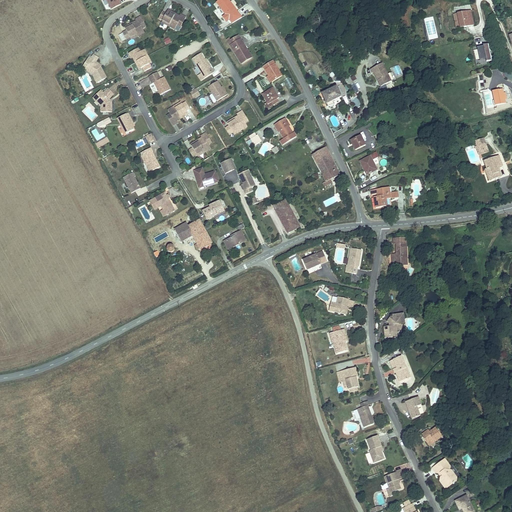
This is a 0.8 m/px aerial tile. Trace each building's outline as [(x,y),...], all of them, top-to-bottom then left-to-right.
[(122,4),(120,0),(107,0),(112,9),(122,4)] [(227,0),(215,0),(222,8),(218,11),(215,7),(213,9),(218,16),(224,11),(225,12),(232,7),(227,0)] [(476,23),(474,8),(460,10),(462,25),(476,23)] [(158,20),(163,22),(166,23),(165,25),(175,30),(177,27),(179,21),(177,20),(179,17),(171,13),(170,15),(166,13),(165,14),(162,13),(158,20)] [(236,19),(232,13),(222,20),(225,25),(236,19)] [(179,21),(177,27),(181,29),(186,18),(180,15),(179,17),(177,20),(179,21)] [(136,20),(137,22),(138,24),(139,24),(143,30),(147,28),(141,17),(136,20)] [(130,28),(126,30),(127,32),(123,35),(127,41),(130,39),(137,35),(139,37),(145,34),(143,30),(139,24),(138,24),(137,22),(129,26),(130,28)] [(237,34),(227,40),(241,62),(251,55),(237,34)] [(492,60),(489,43),(484,44),(484,45),(477,46),(479,59),(486,58),(486,61),(492,60)] [(131,59),(133,58),(135,57),(134,56),(140,53),(138,50),(129,55),(131,59)] [(135,57),(133,58),(137,66),(139,65),(142,70),(144,69),(146,72),(152,69),(149,65),(146,58),(148,57),(144,50),(140,53),(134,56),(135,57)] [(213,74),(210,69),(210,68),(207,63),(206,63),(201,56),(193,61),(204,79),(213,74)] [(89,59),(88,63),(86,70),(92,72),(94,76),(93,77),(97,84),(106,79),(101,68),(94,66),(96,61),(89,59)] [(281,74),(272,59),(263,65),(262,65),(272,80),(281,74)] [(391,83),(385,70),(382,71),(380,66),(371,70),(373,74),(374,73),(380,88),(391,83)] [(159,73),(150,77),(154,85),(156,84),(162,95),(172,90),(166,78),(163,80),(159,73)] [(253,74),(245,79),(247,82),(255,77),(253,74)] [(289,77),(284,79),(288,88),(293,86),(289,77)] [(252,80),(246,84),(251,91),(256,88),(252,80)] [(224,93),(220,88),(217,82),(208,88),(217,102),(228,95),(226,92),(224,93)] [(326,96),(324,97),(327,102),(331,100),(332,101),(341,96),(336,87),(324,93),(326,96)] [(93,99),(96,102),(99,99),(103,102),(100,105),(101,106),(101,113),(112,112),(112,106),(108,106),(108,101),(114,94),(108,88),(104,94),(101,96),(99,93),(93,99)] [(273,88),(262,94),(268,103),(266,105),(267,108),(273,104),(272,102),(279,98),(273,88)] [(191,93),(194,99),(201,95),(198,89),(191,93)] [(505,103),(503,89),(493,90),(496,104),(505,103)] [(357,97),(351,99),(355,109),(361,107),(357,97)] [(168,111),(171,116),(175,122),(176,121),(178,123),(185,119),(184,116),(188,114),(187,112),(190,110),(186,103),(183,105),(176,110),(175,107),(168,111)] [(237,115),(238,117),(239,118),(241,117),(245,124),(249,122),(243,112),(237,115)] [(118,120),(121,126),(126,135),(135,131),(131,124),(133,123),(130,118),(128,118),(127,116),(118,120)] [(175,122),(171,116),(167,118),(173,128),(179,125),(178,123),(176,121),(175,122)] [(232,123),(228,125),(229,127),(225,129),(230,136),(233,133),(240,129),(242,131),(248,128),(245,124),(241,117),(239,118),(238,117),(230,121),(232,123)] [(274,126),(279,134),(281,133),(285,139),(283,140),(281,141),(283,145),(297,136),(295,132),(293,133),(289,127),(291,126),(286,118),(274,126)] [(201,137),(202,139),(203,140),(205,140),(208,146),(212,144),(206,134),(201,137)] [(154,141),(151,135),(146,138),(149,144),(154,141)] [(258,136),(251,141),(255,147),(262,142),(258,136)] [(366,136),(355,141),(359,151),(370,146),(366,136)] [(107,137),(97,142),(99,147),(109,142),(107,137)] [(484,137),(474,141),(479,155),(489,152),(484,137)] [(195,145),(191,148),(192,150),(189,152),(193,158),(196,156),(204,151),(205,153),(211,150),(208,146),(205,140),(203,140),(202,139),(194,143),(195,145)] [(326,148),(313,155),(324,176),(323,176),(325,182),(323,183),(325,187),(330,184),(328,182),(340,176),(326,148)] [(151,149),(140,155),(150,174),(159,168),(156,161),(155,162),(151,154),(153,153),(151,149)] [(483,171),(486,178),(488,177),(490,181),(499,177),(494,167),(493,168),(491,166),(498,162),(494,155),(482,161),(484,164),(482,165),(485,170),(483,171)] [(220,164),(225,174),(236,169),(231,158),(220,164)] [(374,159),(364,163),(369,177),(379,173),(374,159)] [(220,181),(216,170),(205,174),(203,168),(194,171),(199,184),(207,181),(208,185),(220,181)] [(239,175),(244,184),(247,190),(252,188),(256,186),(248,171),(239,175)] [(133,175),(123,180),(131,196),(140,191),(134,180),(135,179),(133,175)] [(247,190),(244,184),(242,185),(247,195),(254,192),(252,188),(247,190)] [(388,192),(371,192),(371,197),(379,197),(379,200),(374,200),(374,210),(384,209),(384,203),(389,202),(388,192)] [(162,207),(164,211),(166,215),(175,211),(165,194),(150,202),(154,210),(162,207)] [(274,205),(276,210),(288,204),(286,199),(274,205)] [(209,219),(227,210),(222,200),(211,205),(212,207),(205,211),(209,219)] [(288,204),(276,210),(288,232),(300,226),(288,204)] [(200,220),(193,224),(189,226),(188,223),(175,229),(182,241),(194,236),(198,245),(196,246),(198,249),(200,248),(201,249),(212,244),(200,220)] [(235,238),(225,243),(229,251),(246,242),(242,233),(234,236),(235,238)] [(407,263),(406,241),(396,242),(396,251),(392,251),(392,260),(396,260),(396,263),(407,263)] [(167,250),(163,253),(165,256),(170,253),(173,253),(174,252),(175,251),(175,249),(175,247),(173,246),(172,246),(169,246),(168,248),(167,250)] [(346,264),(345,271),(356,272),(357,266),(358,266),(361,249),(350,247),(347,264),(346,264)] [(308,270),(314,267),(313,265),(316,264),(317,266),(328,261),(323,251),(304,260),(308,270)] [(335,312),(346,314),(348,306),(350,298),(339,296),(335,312)] [(383,326),(384,333),(389,333),(389,337),(398,335),(398,330),(401,329),(400,322),(404,321),(402,311),(391,313),(391,315),(389,315),(387,320),(388,320),(389,323),(389,325),(383,326)] [(347,349),(344,341),(343,335),(346,334),(345,328),(330,332),(333,344),(335,343),(338,351),(347,349)] [(391,360),(394,368),(406,364),(403,356),(391,360)] [(406,364),(394,368),(394,369),(396,368),(401,380),(408,378),(406,371),(408,370),(406,364)] [(356,366),(341,370),(344,379),(346,379),(349,389),(351,388),(358,387),(359,386),(357,376),(359,376),(356,366)] [(344,379),(341,370),(333,372),(335,381),(344,379)] [(419,397),(429,393),(427,385),(417,389),(419,397)] [(421,415),(417,406),(422,404),(419,396),(406,401),(409,410),(410,410),(411,411),(410,412),(412,418),(421,415)] [(363,406),(358,408),(364,426),(375,422),(369,404),(370,404),(368,399),(361,402),(363,406)] [(429,432),(427,429),(422,433),(428,443),(433,439),(434,441),(443,435),(436,426),(431,430),(429,432)] [(380,447),(382,446),(378,435),(367,439),(372,450),(369,451),(373,462),(384,459),(381,452),(380,447)] [(435,472),(436,473),(440,473),(442,476),(440,477),(440,481),(442,485),(447,482),(450,486),(455,482),(451,476),(450,476),(451,470),(451,467),(445,459),(432,468),(435,472)] [(458,480),(451,470),(450,476),(451,476),(455,482),(458,480)] [(386,475),(391,489),(394,488),(395,491),(401,489),(399,483),(397,480),(400,479),(398,472),(386,475)] [(473,511),(467,496),(456,501),(460,509),(463,508),(464,511),(473,511)] [(417,511),(413,503),(403,508),(404,511),(417,511)]
